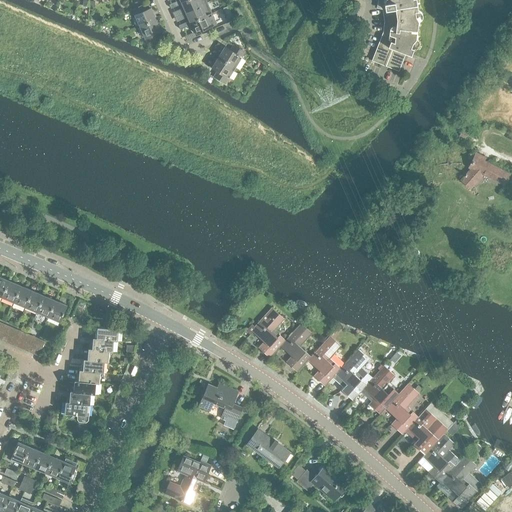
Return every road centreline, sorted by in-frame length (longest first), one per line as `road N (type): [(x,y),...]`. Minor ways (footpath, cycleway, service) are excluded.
road 1 (tertiary): [(426,511),(330,425),(220,351)]
road 2 (residential): [(81,511),(162,319)]
road 3 (tertiary): [(0,248),(162,319)]
road 4 (residential): [(244,27),(185,51),(159,0)]
